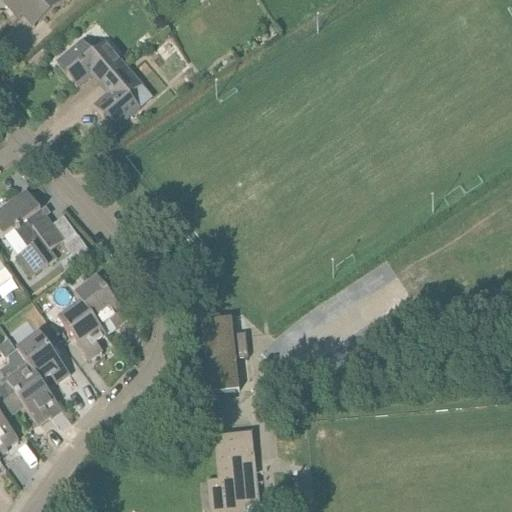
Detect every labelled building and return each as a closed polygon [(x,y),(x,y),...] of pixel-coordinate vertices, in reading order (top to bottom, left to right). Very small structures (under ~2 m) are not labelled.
[(0,0),(0,1),(19,22),(22,19),(31,31),(67,0),(0,0)] [(82,44),(57,66),(77,90),(94,75),(102,84),(99,87),(99,88),(103,85),(123,67),(104,46),(93,56),(82,44)] [(118,61),(123,67),(133,58),(128,53),(118,61)] [(94,109),(114,133),(140,111),(130,99),(142,89),(123,67),(103,85),(111,94),(94,109)] [(33,279),(56,261),(50,253),(63,244),(27,194),(0,213),(0,235),(3,240),(14,232),(29,251),(18,259),(33,279)] [(65,248),(76,263),(90,253),(79,238),(65,248)] [(68,288),(81,305),(82,305),(100,330),(109,324),(115,332),(128,322),(112,300),(115,298),(114,297),(111,299),(97,281),(89,287),(82,277),(68,288)] [(106,338),(100,330),(82,305),(81,305),(59,322),(89,363),(102,354),(96,346),(106,338)] [(231,321),(200,325),(208,396),(212,396),(212,399),(236,396),(235,393),(239,393),(236,362),(248,361),(245,337),(233,338),(231,321)] [(17,352),(42,386),(51,379),(57,387),(70,378),(40,336),(17,352)] [(17,352),(17,353),(8,360),(8,368),(0,373),(0,376),(3,381),(0,383),(0,385),(3,389),(0,391),(0,398),(12,414),(22,407),(37,428),(50,419),(51,421),(62,413),(42,386),(17,352)] [(354,358),(345,364),(352,375),(360,369),(354,358)] [(12,414),(0,398),(0,459),(8,453),(6,451),(18,442),(3,421),(12,414)] [(254,457),(252,436),(213,440),(215,461),(217,482),(206,484),(209,511),(246,511),(246,508),(260,506),(254,457)]
